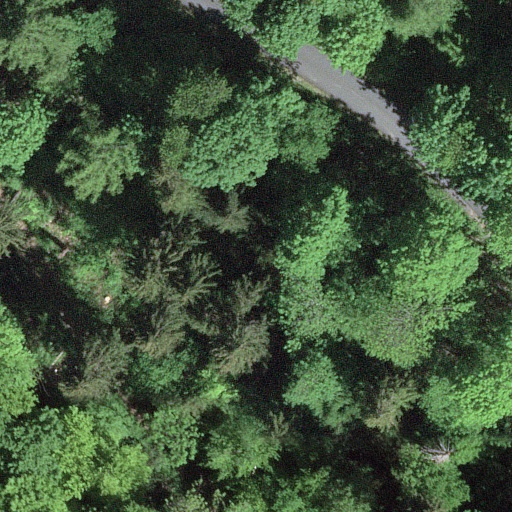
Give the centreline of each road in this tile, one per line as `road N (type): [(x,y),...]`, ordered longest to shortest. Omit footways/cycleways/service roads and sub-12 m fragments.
road 1 (unclassified): [(211,0),(483,197),(511,233)]
road 2 (track): [(0,219),(81,317),(217,511)]
